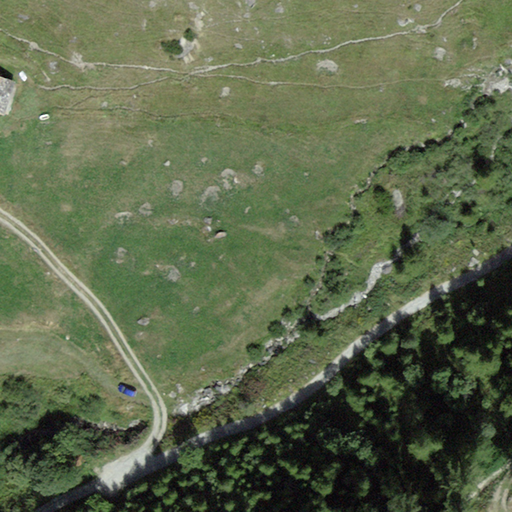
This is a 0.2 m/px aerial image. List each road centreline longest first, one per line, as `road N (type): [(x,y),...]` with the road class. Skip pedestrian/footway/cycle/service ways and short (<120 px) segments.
road 1 (track): [(124,473),(275,418),(384,332),(511,252)]
road 2 (track): [(0,221),(92,309),(154,397),(160,444),(124,473)]
road 3 (track): [(154,397),(110,383),(44,336),(0,332)]
